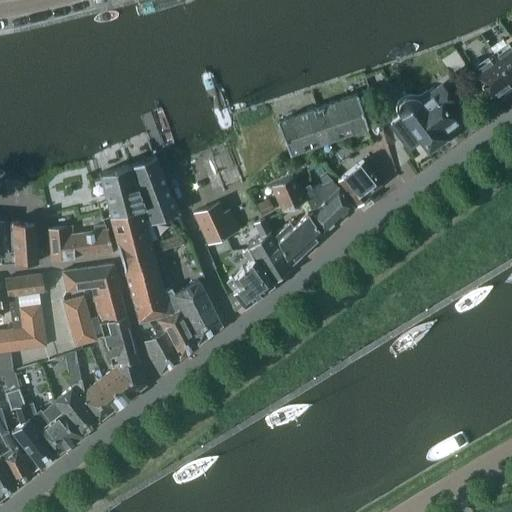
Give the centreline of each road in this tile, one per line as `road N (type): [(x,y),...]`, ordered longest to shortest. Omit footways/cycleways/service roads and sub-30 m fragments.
road 1 (track): [(99,502),(511,180)]
road 2 (residential): [(155,396),(511,117)]
road 3 (residential): [(155,396),(114,255),(43,266)]
road 4 (residential): [(9,511),(155,396)]
